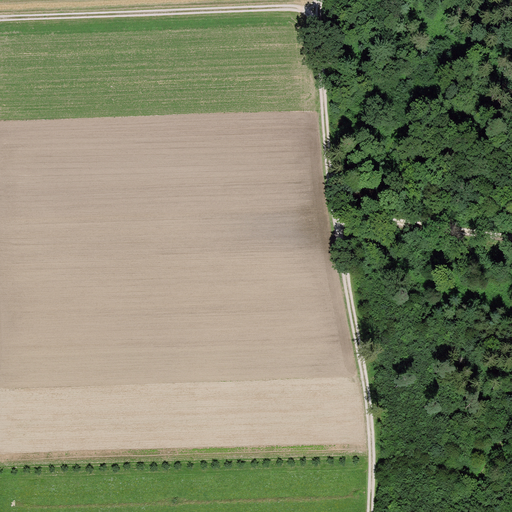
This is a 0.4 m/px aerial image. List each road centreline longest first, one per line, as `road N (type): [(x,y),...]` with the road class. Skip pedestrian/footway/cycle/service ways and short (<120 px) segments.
road 1 (track): [(368,511),(367,420),(326,153),(316,13)]
road 2 (track): [(0,19),(316,13)]
road 3 (track): [(334,211),(511,239)]
